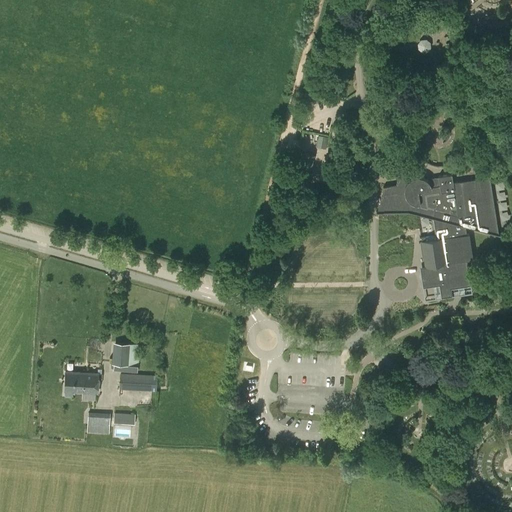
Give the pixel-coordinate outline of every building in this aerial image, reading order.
[(299,151),(293,176),(302,178),(301,181),(307,182),(314,154),(299,151)] [(394,185),(383,187),(377,211),(376,211),(376,212),(409,212),(432,218),(436,238),(425,240),(425,236),(419,237),(420,237),(421,241),(420,241),(425,271),(420,272),(422,288),(438,285),(441,298),(452,296),(451,288),(455,287),(471,285),(467,264),(460,266),(459,261),(473,259),(469,233),(466,234),(465,226),(499,235),(499,234),(498,234),(489,176),(452,182),(451,174),(438,176),(438,179),(430,181),(428,182),(427,181),(426,180),(424,179),(423,178),(420,177),(419,177),(417,176),(415,177),(414,168),(412,168),(409,169),(407,170),(406,170),(404,172),(401,174),(399,176),(398,178),(397,179),(396,182),(396,185),(394,185)] [(508,219),(504,191),(493,192),(496,214),(497,220),(508,219)] [(113,370),(137,372),(140,344),(113,342),(111,364),(113,364),(113,370)] [(64,395),(73,396),(73,391),(97,392),(98,379),(102,379),(102,374),(98,374),(98,373),(65,371),(64,391),(65,391),(64,395)] [(120,373),(119,389),(156,391),(157,375),(120,373)] [(135,414),(114,413),(113,423),(134,424),(135,414)] [(108,432),(109,416),(88,415),(87,431),(108,432)] [(115,436),(130,437),(131,426),(115,425),(115,436)]
